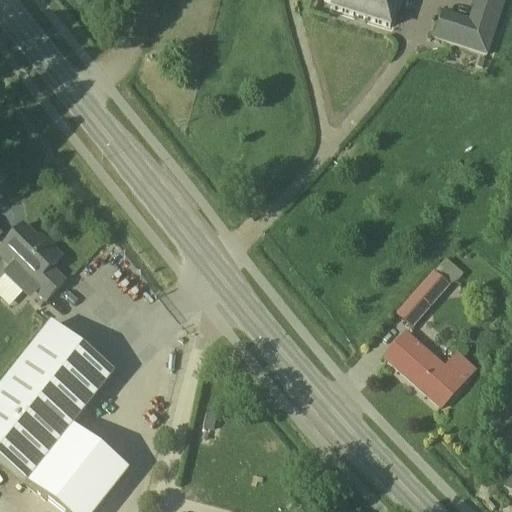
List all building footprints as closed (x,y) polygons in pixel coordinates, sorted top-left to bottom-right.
[(323,0),(323,3),(334,7),(332,11),(390,30),(399,0),(323,0)] [(442,15),(434,40),(486,57),(504,0),(478,0),(470,24),(442,15)] [(65,284),(51,271),(62,260),(40,239),(38,241),(24,228),(0,251),(0,260),(10,271),(16,265),(36,284),(31,290),(45,304),(65,284)] [(435,271),(452,285),(461,274),(444,261),(435,271)] [(434,276),(396,318),(412,332),(448,290),(434,276)] [(51,328),(0,392),(0,465),(28,488),(115,378),(51,328)] [(385,362),(441,411),(473,374),(456,359),(445,372),(406,338),(385,362)]
